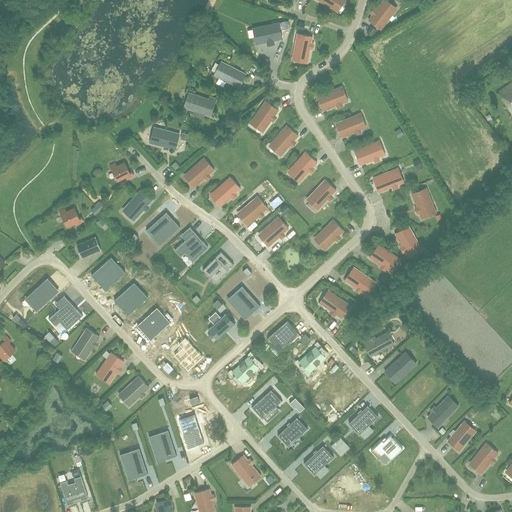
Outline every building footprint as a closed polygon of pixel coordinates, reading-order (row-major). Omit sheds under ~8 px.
[(392,9),(382,1),(376,10),(375,10),(376,10),(373,14),(372,14),(368,20),(380,29),(385,24),(383,22),(392,9)] [(272,25),(273,27),(257,30),(259,43),(282,38),(279,23),(272,25)] [(295,57),(308,59),(310,49),(310,48),(311,44),(311,43),(312,37),(297,33),(295,40),(298,41),(295,57)] [(225,63),(218,77),(239,87),(246,74),(225,63)] [(511,83),(498,92),(511,112),(511,83)] [(321,97),(326,109),(336,106),(336,105),(341,104),(342,104),(341,103),(348,101),(342,87),(336,89),(336,92),(321,97)] [(188,109),(210,116),(215,101),(209,99),(208,102),(193,96),(188,109)] [(254,121),(265,129),(271,120),(274,116),(275,115),(274,115),(278,110),(265,101),(261,107),(264,108),(254,121)] [(355,118),(340,124),(345,136),(354,132),(355,132),(359,130),(360,130),(366,128),(360,113),(354,116),(355,118)] [(273,144),(283,153),(290,145),(290,144),(293,141),(294,141),(294,140),(298,135),(286,125),(282,130),(284,132),(273,144)] [(156,131),(153,143),(163,146),(164,146),(169,147),(169,148),(169,147),(176,149),(180,134),(173,132),(172,135),(156,131)] [(359,151),(363,163),(373,159),(373,160),(374,159),(378,157),(378,158),(379,157),(385,155),(379,140),(373,143),(374,145),(359,151)] [(292,171),(301,179),(308,171),(309,172),(309,171),(312,167),(312,168),(313,167),(317,162),(305,152),(301,157),(303,159),(292,171)] [(188,175),(197,185),(205,178),(209,174),(209,175),(209,174),(214,170),(204,158),(199,163),(200,165),(188,175)] [(115,164),(110,166),(118,181),(126,176),(127,179),(134,175),(132,172),(129,173),(124,163),(117,167),(115,164)] [(377,179),(382,191),(392,187),(393,187),(392,186),(397,185),(398,185),(398,184),(404,182),(398,168),(391,170),(392,173),(377,179)] [(215,194),(223,204),(231,197),(232,197),(231,196),(235,193),(235,194),(236,193),(241,189),(230,177),(225,182),(227,184),(215,194)] [(311,198),(320,207),(327,199),(328,199),(331,195),(332,195),(336,190),(325,179),(320,185),(322,186),(311,198)] [(138,197),(127,209),(137,218),(152,201),(140,190),(136,195),(138,197)] [(425,192),(413,197),(417,207),(419,212),(422,218),(436,213),(434,206),(431,207),(425,192)] [(242,213),(250,223),(258,216),(259,216),(258,216),(262,212),(262,213),(263,212),(268,208),(258,196),(252,201),(254,203),(242,213)] [(60,212),(67,227),(76,222),(77,224),(83,221),(81,217),(79,219),(74,209),(66,212),(65,209),(60,212)] [(166,212),(146,230),(153,237),(157,233),(164,242),(180,227),(166,212)] [(263,234),(271,244),(279,237),(280,237),(280,236),(283,233),(284,233),(289,228),(278,217),(273,222),(275,224),(263,234)] [(318,238),(327,247),(335,240),(335,239),(339,236),(339,235),(344,231),(333,220),(328,224),(330,226),(318,238)] [(408,230),(397,237),(402,246),(402,247),(403,246),(405,251),(408,257),(422,249),(418,243),(416,244),(408,230)] [(135,233),(129,238),(133,242),(139,237),(135,233)] [(185,240),(174,250),(180,257),(185,253),(192,262),(208,247),(202,241),(201,242),(193,233),(185,240)] [(96,237),(76,246),(82,258),(101,250),(96,237)] [(380,248),(373,259),(381,265),(382,266),(382,265),(386,268),(386,269),(386,268),(392,272),(401,259),(395,255),(393,258),(380,248)] [(221,252),(203,270),(204,269),(210,275),(221,264),(227,270),(234,264),(221,252)] [(141,267),(146,262),(142,258),(137,263),(141,267)] [(107,261),(91,275),(105,290),(125,272),(119,265),(115,269),(107,261)] [(243,271),(248,276),(252,273),(247,267),(243,271)] [(355,271),(348,282),(357,288),(361,291),(362,291),(367,295),(376,282),(370,278),(369,280),(355,271)] [(35,310),(31,314),(31,315),(36,310),(57,291),(51,286),(53,285),(48,279),(31,295),(36,300),(31,305),(35,310)] [(167,281),(161,286),(165,290),(171,285),(167,281)] [(130,286),(114,300),(128,315),(148,297),(142,290),(137,294),(130,286)] [(239,296),(231,304),(245,320),(260,306),(242,286),(235,292),(239,296)] [(343,304),(330,294),(322,305),(341,318),(350,305),(345,301),(343,304)] [(60,309),(49,319),(55,325),(59,321),(67,330),(83,316),(77,309),(77,310),(76,311),(67,302),(60,309)] [(153,311),(137,325),(150,340),(170,322),(164,315),(160,319),(153,311)] [(214,324),(208,330),(209,330),(217,338),(217,339),(235,323),(234,323),(226,315),(227,314),(226,313),(221,318),(214,324)] [(279,328),(260,347),(262,345),(266,350),(269,352),(272,349),(277,354),(290,340),(292,342),(279,328)] [(96,343),(100,337),(87,329),(83,335),(85,336),(76,350),(87,357),(93,348),(93,347),(96,343)] [(371,340),(363,344),(370,356),(381,350),(381,351),(389,346),(388,346),(394,343),(387,332),(371,341),(371,340)] [(4,341),(0,344),(0,353),(2,355),(0,356),(0,358),(2,361),(15,351),(9,343),(11,342),(6,336),(3,339),(4,341)] [(182,348),(174,355),(188,371),(203,357),(185,337),(178,344),(182,348)] [(299,342),(295,345),(301,351),(305,347),(299,342)] [(406,352),(385,372),(395,383),(416,364),(406,352)] [(124,362),(111,353),(107,358),(109,360),(100,373),(111,381),(117,372),(117,371),(120,367),(120,368),(120,367),(124,362)] [(309,354),(293,369),(304,380),(320,366),(309,354)] [(241,363),(225,378),(236,390),(252,375),(241,363)] [(430,369),(404,393),(416,405),(441,381),(430,369)] [(326,410),(349,388),(338,376),(314,398),(326,410)] [(144,393),(149,388),(138,377),(133,381),(135,383),(123,394),(132,404),(140,397),(140,396),(144,393)] [(271,389),(252,407),(262,419),(282,401),(271,389)] [(198,396),(190,398),(192,405),(200,402),(198,396)] [(428,417),(438,427),(455,410),(444,400),(428,417)] [(368,405),(348,423),(359,434),(378,417),(368,405)] [(194,413),(179,418),(188,447),(204,441),(194,413)] [(300,415),(281,432),(291,444),(311,426),(300,415)] [(462,423),(447,441),(459,451),(470,439),(468,437),(472,432),(462,423)] [(161,438),(150,442),(157,462),(176,456),(168,430),(159,433),(161,438)] [(382,441),(371,451),(378,459),(384,453),(391,460),(403,449),(390,436),(384,442),(382,441)] [(326,443),(307,461),(317,472),(337,454),(326,443)] [(474,463),(484,471),(490,463),(491,462),(494,458),(494,459),(494,458),(498,453),(486,443),(482,448),(484,450),(474,463)] [(132,456),(122,460),(128,480),(148,474),(139,448),(130,451),(132,456)] [(244,455),(232,465),(236,471),(238,469),(249,481),(259,473),(252,465),(252,464),(251,464),(248,461),(248,460),(244,455)] [(363,484),(349,469),(328,488),(339,500),(348,492),(350,495),(363,484)] [(88,498),(81,476),(74,478),(75,482),(68,484),(67,480),(60,483),(67,505),(74,503),(73,500),(80,498),(81,500),(88,498)] [(56,507),(47,481),(33,486),(40,507),(47,505),(49,510),(56,507)] [(210,489),(194,493),(196,500),(199,499),(202,511),(213,511),(216,511),(213,501),(213,500),(211,496),(212,496),(212,495),(211,495),(210,489)] [(171,511),(171,508),(173,508),(171,500),(157,502),(158,511),(171,511)]
